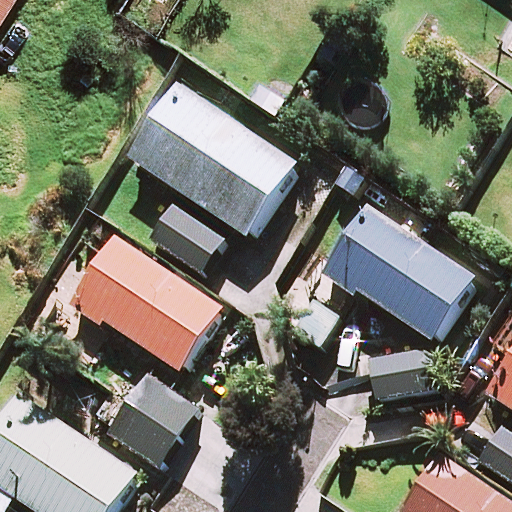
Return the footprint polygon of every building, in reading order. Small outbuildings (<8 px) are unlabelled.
[(0,0),(0,14),(8,0),(0,0)] [(301,178),(185,100),(136,173),(252,251),(301,178)] [(229,251),(178,217),(156,251),(206,285),(229,251)] [(479,292),(375,221),(332,283),(436,355),(479,292)] [(227,321),(122,251),(81,313),(185,384),(227,321)] [(440,400),(433,359),(374,369),(381,410),(440,400)] [(511,382),(494,410),(511,422),(511,382)] [(199,421),(152,391),(115,447),(163,477),(199,421)] [(123,511),(141,486),(25,408),(0,445),(0,511),(15,511),(18,508),(24,511),(123,511)] [(511,440),(508,438),(485,471),(511,490),(511,440)] [(510,511),(446,470),(418,511),(510,511)]
